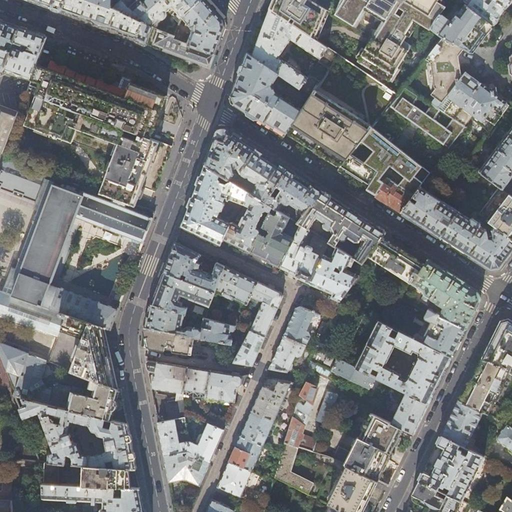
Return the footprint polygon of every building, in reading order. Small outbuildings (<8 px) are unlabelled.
[(32,0),(36,1),(62,11),(66,0),(32,0)] [(66,0),(62,11),(110,28),(136,37),(136,39),(136,40),(137,41),(145,45),(153,27),(138,20),(132,17),(112,8),(112,3),(111,0),(66,0)] [(136,0),(130,6),(124,0),(114,0),(112,3),(112,8),(132,17),(139,12),(143,16),(160,0),(136,0)] [(160,0),(143,16),(138,20),(153,27),(156,28),(160,20),(163,20),(164,19),(165,18),(166,17),(167,16),(167,14),(166,13),(172,7),(182,17),(201,0),(160,0)] [(205,0),(201,0),(182,17),(192,27),(192,30),(189,33),(188,33),(186,37),(176,34),(174,36),(174,39),(214,54),(218,45),(221,36),(225,27),(224,23),(223,20),(212,6),(205,0)] [(272,0),(269,9),(337,55),(397,95),(405,86),(426,58),(428,56),(417,49),(419,46),(412,42),(429,16),(403,0),(272,0)] [(403,0),(429,16),(435,20),(438,16),(450,0),(403,0)] [(454,0),(463,6),(491,27),(499,17),(505,9),(493,0),(454,0)] [(493,0),(505,9),(511,0),(493,0)] [(448,23),(438,16),(435,20),(429,30),(442,37),(464,48),(472,52),(484,36),(491,27),(463,6),(451,23),(448,23)] [(329,67),(337,55),(269,9),(258,37),(251,56),(279,75),(310,96),(313,91),(317,85),(277,58),(290,40),(329,67)] [(19,27),(0,20),(0,67),(5,69),(11,51),(0,47),(0,43),(0,42),(13,46),(14,42),(19,27)] [(32,31),(19,27),(14,42),(22,44),(24,44),(30,46),(28,50),(27,50),(26,51),(16,48),(11,51),(5,69),(19,74),(31,79),(37,64),(47,37),(32,31)] [(156,28),(153,27),(145,45),(152,47),(152,48),(162,50),(164,50),(187,59),(209,68),(210,65),(212,61),(214,54),(174,39),(174,36),(158,30),(159,29),(156,28)] [(464,48),(442,37),(428,56),(426,58),(431,62),(433,86),(436,87),(431,93),(442,103),(447,97),(462,78),(460,63),(458,56),(464,48)] [(272,86),(279,75),(251,56),(247,53),(240,71),(231,95),(234,105),(284,136),(290,127),(301,110),(276,94),(272,86)] [(125,98),(37,64),(31,79),(41,83),(37,96),(150,138),(154,128),(158,117),(166,96),(131,83),(125,98)] [(465,74),(462,78),(447,97),(452,101),(447,108),(441,104),(438,108),(454,119),(479,85),(472,79),(465,74)] [(479,85),(454,119),(464,126),(470,118),(472,116),(481,123),(479,125),(489,132),(508,106),(500,99),(500,98),(495,94),(494,87),(486,88),(481,83),(479,85)] [(313,91),(310,96),(301,110),(290,127),(316,144),(323,148),(320,152),(332,160),(335,156),(344,162),(350,155),(372,127),(313,91)] [(171,147),(150,138),(37,96),(27,125),(73,143),(74,141),(115,157),(101,192),(115,197),(126,201),(135,205),(139,196),(142,187),(154,192),(159,179),(166,161),(169,154),(171,147)] [(0,162),(2,157),(3,155),(4,155),(19,112),(0,105),(0,106),(0,162)] [(481,123),(472,116),(470,118),(479,125),(481,123)] [(511,127),(479,171),(502,188),(503,189),(511,177),(511,127)] [(212,146),(205,165),(222,175),(230,180),(234,174),(234,167),(235,167),(236,166),(237,165),(241,172),(256,149),(241,139),(226,130),(222,131),(217,133),(212,146)] [(273,159),(256,149),(241,172),(238,177),(240,179),(243,174),(247,177),(250,177),(250,178),(257,184),(257,187),(252,194),(263,201),(266,196),(269,197),(266,203),(273,207),(276,209),(280,202),(282,204),(285,205),(288,204),(290,203),(297,208),(291,219),(298,223),(323,191),(305,180),(273,159)] [(366,165),(350,155),(344,162),(337,171),(345,176),(349,171),(368,184),(376,172),(366,165)] [(0,162),(0,174),(34,187),(40,171),(2,157),(0,162)] [(222,175),(205,165),(193,195),(182,226),(221,244),(224,238),(232,224),(217,217),(219,212),(224,215),(227,206),(224,205),(225,204),(225,203),(224,201),(223,201),(225,196),(244,204),(248,191),(247,191),(241,187),(237,185),(234,183),(228,186),(221,183),(220,181),(222,175)] [(401,212),(413,197),(403,190),(387,179),(376,196),(383,200),(396,209),(401,212)] [(245,181),(244,181),(241,187),(247,191),(251,185),(245,181)] [(54,184),(12,295),(57,311),(103,327),(110,330),(119,308),(58,286),(55,294),(48,291),(76,216),(143,242),(153,218),(124,207),(126,201),(115,197),(113,203),(81,191),(80,194),(54,184)] [(458,211),(420,187),(413,197),(401,212),(429,230),(440,237),(458,211)] [(511,195),(503,189),(502,188),(486,209),(493,215),(488,221),(494,226),(511,239),(511,195)] [(252,194),(248,191),(244,204),(249,206),(240,226),(233,223),(232,224),(224,238),(250,251),(260,232),(261,230),(256,228),(258,225),(260,225),(261,222),(259,221),(260,219),(263,213),(266,211),(270,213),(270,212),(273,207),(266,203),(263,201),(252,194)] [(335,199),(323,191),(298,223),(301,225),(310,230),(316,219),(324,223),(323,225),(324,228),(329,231),(331,230),(333,235),(329,242),(336,246),(340,240),(342,241),(345,240),(347,238),(354,242),(359,242),(361,239),(363,241),(353,257),(363,263),(382,237),(386,232),(366,219),(335,199)] [(270,212),(270,213),(263,226),(269,229),(270,232),(269,234),(268,236),(260,232),(250,251),(280,265),(288,250),(293,241),(294,238),(283,232),(290,218),(277,210),(275,214),(270,212)] [(470,219),(458,211),(440,237),(468,255),(491,270),(500,268),(507,259),(511,252),(511,239),(494,226),(491,229),(493,236),(492,237),(491,238),(489,238),(488,237),(487,231),(486,230),(485,228),(480,225),(481,224),(481,223),(480,222),(473,217),(472,217),(471,218),(470,219)] [(303,243),(310,230),(301,225),(294,238),(293,241),(295,243),(294,246),(296,247),(293,253),(288,250),(280,265),(280,266),(295,273),(295,274),(311,282),(324,255),(311,248),(303,243)] [(401,249),(382,237),(363,263),(382,275),(390,270),(409,282),(410,281),(416,272),(419,273),(425,264),(401,249)] [(170,257),(164,272),(215,292),(224,266),(217,262),(212,274),(199,269),(201,261),(199,260),(201,254),(175,242),(170,257)] [(324,255),(311,282),(334,292),(331,298),(329,297),(327,302),(329,303),(327,306),(335,310),(340,301),(359,275),(346,268),(352,256),(337,247),(330,258),(324,254),(324,255)] [(454,277),(428,259),(425,264),(419,273),(416,272),(410,281),(423,290),(424,295),(421,300),(421,301),(427,305),(428,304),(432,299),(443,306),(440,313),(438,313),(437,314),(467,329),(474,313),(480,302),(478,292),(454,277)] [(258,281),(224,266),(215,292),(232,299),(233,297),(247,304),(249,298),(258,281)] [(215,292),(164,272),(160,283),(156,294),(152,304),(184,312),(185,313),(186,309),(181,307),(183,300),(180,299),(181,295),(185,296),(185,297),(209,306),(215,292)] [(281,292),(258,281),(249,298),(257,301),(257,300),(262,302),(262,301),(277,308),(282,296),(281,292)] [(12,295),(3,292),(0,299),(0,315),(59,336),(50,333),(57,311),(12,295)] [(265,337),(277,308),(262,301),(262,302),(253,323),(251,322),(248,330),(250,330),(265,337)] [(184,312),(152,304),(149,310),(147,317),(146,322),(145,327),(194,335),(232,343),(232,340),(232,338),(230,337),(231,330),(234,330),(235,329),(236,325),(204,317),(201,330),(199,330),(198,328),(186,326),(184,327),(181,327),(184,312)] [(297,307),(285,335),(306,346),(310,336),(311,336),(310,332),(307,330),(311,321),(313,322),(315,316),(313,315),(315,312),(302,305),(297,307)] [(467,329),(437,314),(428,310),(425,316),(425,317),(425,319),(426,320),(418,334),(416,334),(415,335),(413,338),(452,357),(459,344),(467,329)] [(50,333),(59,336),(50,362),(92,378),(116,388),(113,373),(110,358),(106,342),(103,327),(57,311),(50,333)] [(413,338),(379,321),(355,367),(375,377),(407,392),(429,403),(441,380),(452,357),(413,338)] [(491,339),(482,358),(509,371),(511,364),(511,322),(498,326),(491,339)] [(194,335),(145,327),(144,334),(144,341),(143,348),(191,355),(194,335)] [(253,365),(265,337),(250,330),(234,362),(253,365)] [(306,346),(285,335),(271,368),(292,371),(294,362),(293,362),(296,356),(298,357),(303,355),(306,346)] [(0,351),(15,391),(28,354),(29,353),(0,342),(1,339),(0,338),(0,351)] [(333,370),(338,359),(316,347),(306,367),(312,371),(313,371),(328,379),(333,370)] [(74,387),(60,384),(51,389),(47,388),(41,380),(47,361),(28,354),(15,391),(14,395),(23,398),(86,413),(87,408),(97,411),(96,416),(128,423),(125,413),(123,403),(121,390),(116,388),(92,379),(89,388),(89,389),(85,389),(74,386),(74,387)] [(339,358),(338,359),(333,370),(353,380),(349,389),(365,398),(375,377),(355,367),(339,358)] [(509,371),(482,358),(476,371),(461,401),(483,412),(487,414),(509,371)] [(183,393),(187,367),(148,361),(146,363),(147,369),(151,371),(155,372),(153,384),(152,388),(177,391),(175,400),(167,401),(171,420),(185,418),(183,393)] [(209,371),(187,367),(183,393),(205,396),(209,371)] [(240,376),(209,371),(205,396),(235,401),(237,385),(238,385),(241,384),(242,377),(240,376)] [(263,385),(252,411),(275,421),(277,422),(288,397),(286,396),(293,382),(280,380),(275,391),(263,385)] [(285,443),(297,447),(313,451),(317,441),(301,435),(316,387),(307,383),(299,397),(285,443)] [(421,420),(429,403),(407,392),(400,405),(395,403),(391,411),(396,414),(392,422),(403,428),(414,434),(421,420)] [(316,421),(324,424),(338,395),(329,393),(316,421)] [(134,460),(133,451),(131,442),(129,433),(128,423),(96,416),(86,413),(23,398),(26,406),(19,408),(23,419),(40,413),(53,452),(48,454),(48,461),(67,463),(67,454),(70,453),(73,455),(75,459),(74,464),(135,469),(136,469),(134,460)] [(483,412),(461,401),(459,399),(450,418),(441,435),(460,444),(468,448),(472,439),(470,438),(483,412)] [(275,421),(252,411),(241,435),(264,445),(265,443),(268,444),(269,441),(267,439),(275,421)] [(401,431),(403,428),(392,422),(372,413),(360,438),(390,452),(393,447),(397,440),(401,431)] [(190,441),(185,418),(171,420),(158,423),(160,435),(164,456),(188,451),(190,441)] [(190,441),(188,451),(210,461),(224,430),(208,423),(203,433),(199,434),(195,443),(190,441)] [(497,440),(511,450),(511,426),(508,424),(507,423),(497,436),(497,440)] [(264,445),(241,435),(230,461),(253,471),(256,472),(259,466),(256,464),(264,445)] [(460,444),(441,435),(437,444),(443,447),(431,474),(423,471),(419,480),(438,489),(440,485),(444,487),(445,484),(450,487),(447,494),(461,500),(483,455),(469,449),(466,455),(461,452),(462,450),(458,448),(460,444)] [(390,452),(360,438),(358,436),(351,451),(339,444),(333,457),(347,465),(377,479),(385,465),(390,452)] [(290,472),(297,447),(285,443),(274,478),(308,494),(314,484),(290,472)] [(210,461),(188,451),(164,456),(167,472),(169,482),(183,479),(187,480),(200,485),(210,461)] [(74,464),(67,463),(48,461),(45,461),(44,483),(59,483),(59,473),(82,475),(82,485),(110,486),(118,487),(139,488),(137,478),(135,472),(135,469),(74,464)] [(253,471),(230,461),(218,486),(241,496),(253,471)] [(373,487),(377,479),(347,465),(328,504),(343,511),(344,511),(372,511),(375,507),(366,502),(367,499),(369,496),(373,498),(374,498),(376,498),(378,497),(379,496),(380,494),(380,492),(379,491),(377,489),(373,487)] [(375,507),(386,484),(377,479),(373,487),(377,489),(379,491),(380,492),(380,494),(379,496),(378,497),(376,498),(374,498),(373,498),(369,496),(367,499),(366,502),(375,507)] [(0,511),(12,511),(11,481),(0,480),(0,511)] [(455,511),(461,500),(447,494),(438,489),(419,480),(414,490),(412,494),(412,498),(413,500),(416,502),(412,509),(418,511),(455,511)] [(82,485),(59,483),(44,483),(42,483),(43,498),(86,500),(85,511),(92,511),(93,503),(97,504),(97,501),(103,501),(103,509),(100,509),(100,511),(144,511),(144,510),(142,502),(141,495),(140,488),(139,488),(118,487),(118,496),(110,495),(110,486),(82,485)] [(511,511),(511,500),(508,497),(501,509),(504,511),(511,511)] [(213,499),(206,511),(234,511),(236,509),(213,499)]
